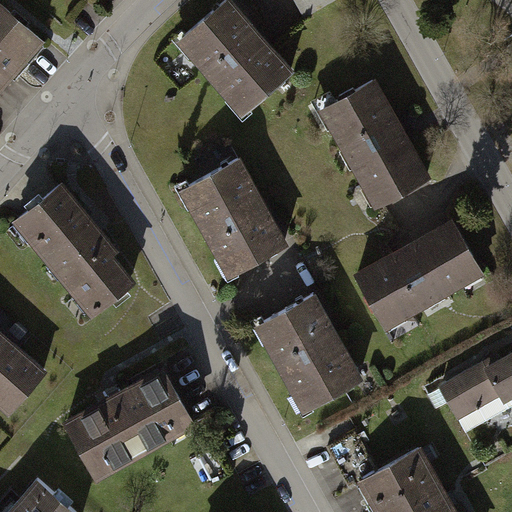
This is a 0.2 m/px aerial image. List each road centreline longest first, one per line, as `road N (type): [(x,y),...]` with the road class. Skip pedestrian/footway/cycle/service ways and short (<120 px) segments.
road 1 (residential): [(71,96),(310,511)]
road 2 (tertiary): [(397,0),(511,207)]
road 3 (residential): [(169,0),(71,96)]
